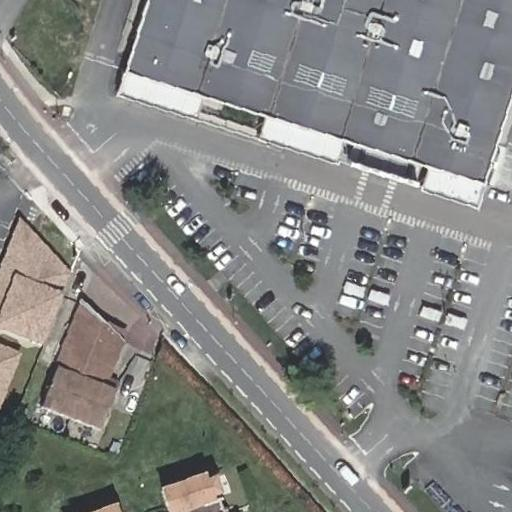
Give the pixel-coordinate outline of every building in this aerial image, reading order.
[(511,0),(146,0),(125,69),(202,93),(263,112),(343,138),(353,141),(362,144),(359,155),(408,170),(411,159),(420,162),(427,164),(419,187),(429,191),(476,206),(483,181),(511,86),(511,0)] [(202,93),(125,69),(119,93),(195,117),(202,93)] [(336,161),(343,138),(263,112),(255,135),(336,161)] [(362,144),(353,141),(347,161),(414,182),(420,162),(411,159),(408,170),(359,155),(362,144)] [(0,327),(43,344),(69,277),(19,224),(0,272),(0,327)] [(116,344),(99,326),(80,306),(41,409),(97,431),(118,380),(109,377),(106,385),(101,384),(104,376),(116,344)] [(120,334),(99,326),(116,344),(120,334)] [(0,397),(17,356),(0,349),(0,397)] [(106,385),(109,377),(104,376),(101,384),(106,385)] [(211,504),(209,498),(203,480),(201,476),(157,492),(164,511),(216,511),(214,503),(211,504)] [(203,480),(209,498),(218,495),(211,476),(203,480)]
